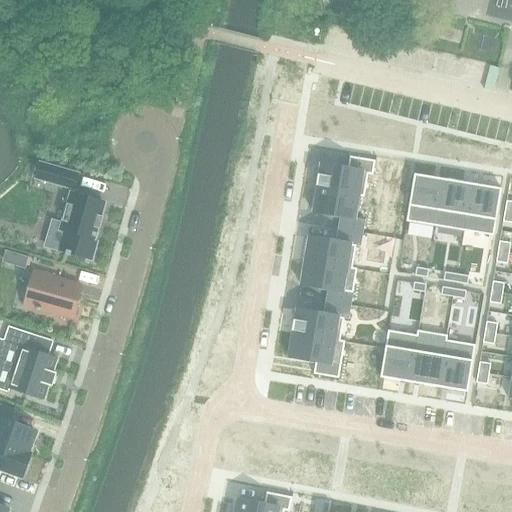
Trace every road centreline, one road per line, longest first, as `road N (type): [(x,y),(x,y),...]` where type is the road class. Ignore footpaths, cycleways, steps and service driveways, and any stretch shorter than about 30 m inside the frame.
road 1 (residential): [(56,511),(132,279),(154,183),(143,143)]
road 2 (residential): [(239,407),(285,105)]
road 3 (residential): [(511,454),(239,407)]
road 4 (residential): [(511,107),(256,44)]
road 5 (residential): [(191,511),(208,428),(239,407)]
